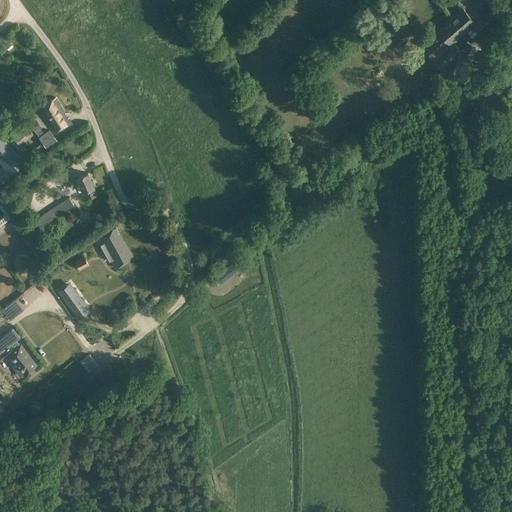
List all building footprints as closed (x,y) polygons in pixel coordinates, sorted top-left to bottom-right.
[(450,20),(462,34),(474,24),(462,10),(450,20)] [(451,43),(462,34),(450,20),(437,30),(445,41),(428,55),(441,69),(460,53),(451,43)] [(406,96),(401,87),(383,97),(391,110),(397,106),(395,102),(406,96)] [(66,113),(56,98),(39,108),(56,134),(72,124),(68,118),(65,120),(63,115),(66,113)] [(44,129),(37,121),(31,126),(37,134),(44,129)] [(33,135),(24,124),(10,134),(19,146),(33,135)] [(48,129),(39,136),(49,150),(58,143),(48,129)] [(25,164),(0,133),(0,162),(10,175),(25,164)] [(96,196),(88,173),(76,177),(77,179),(70,182),(72,188),(80,185),(85,200),(96,196)] [(73,204),(68,197),(35,220),(45,234),(55,228),(50,220),(73,204)] [(124,242),(116,228),(100,237),(107,251),(106,252),(114,267),(133,258),(125,241),(124,242)] [(89,264),(84,255),(75,261),(79,270),(89,264)] [(247,264),(240,256),(214,277),(221,285),(247,264)] [(78,293),(74,287),(64,293),(81,321),(94,313),(80,291),(78,293)] [(6,305),(15,316),(23,310),(14,299),(6,305)] [(21,344),(19,345),(16,341),(19,338),(13,329),(0,338),(0,352),(7,347),(10,351),(10,352),(9,353),(10,354),(6,357),(12,365),(15,362),(24,374),(36,365),(21,344)] [(88,373),(98,366),(90,354),(80,361),(88,373)]
